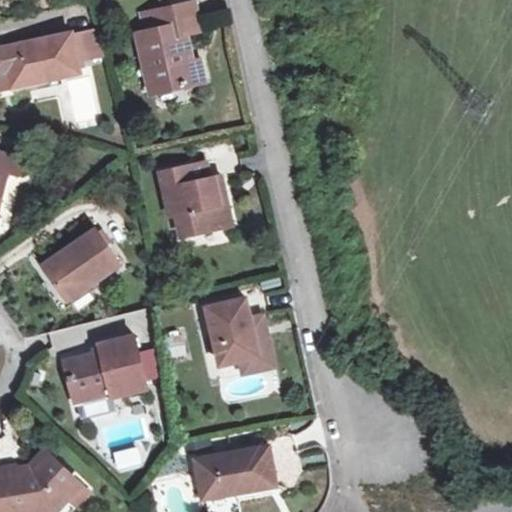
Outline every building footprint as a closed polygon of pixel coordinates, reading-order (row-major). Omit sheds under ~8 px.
[(146,33),(140,34),(153,91),(207,79),(201,59),(190,62),(184,34),(201,30),(195,2),(142,15),(146,33)] [(73,33),(5,48),(14,87),(82,72),(73,33)] [(14,87),(5,48),(0,49),(0,64),(2,73),(0,72),(0,86),(1,90),(14,87)] [(0,207),(9,170),(19,173),(23,158),(0,152),(0,207)] [(182,238),(224,229),(217,197),(224,195),(220,178),(209,180),(206,165),(162,174),(171,217),(177,216),(182,238)] [(231,227),(224,195),(217,197),(224,229),(231,227)] [(68,299),(120,264),(97,230),(45,265),(68,299)] [(222,365),(258,357),(254,338),(257,337),(248,300),(210,308),(222,365)] [(101,353),(68,361),(78,398),(111,390),(112,396),(149,387),(135,336),(99,345),(101,353)] [(183,336),(168,339),(172,357),(186,353),(183,336)] [(7,438),(0,438),(0,457),(10,456),(7,438)] [(205,439),(185,443),(187,455),(207,451),(205,439)] [(205,499),(276,486),(269,446),(198,460),(205,499)] [(134,447),(116,453),(122,468),(139,461),(134,447)] [(0,511),(55,511),(80,486),(45,452),(30,469),(0,473),(0,511)]
